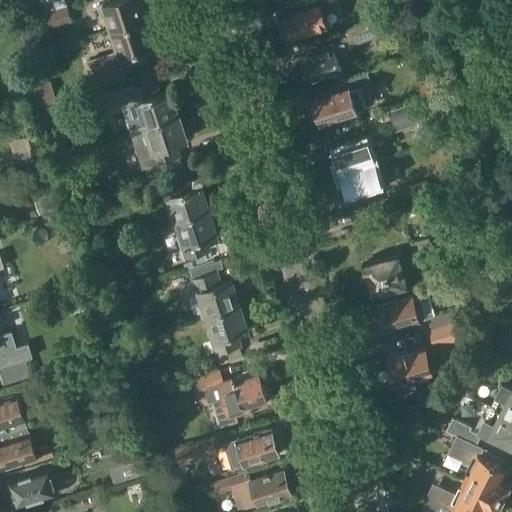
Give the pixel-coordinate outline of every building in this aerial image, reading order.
[(52,27),(72,20),(65,0),(52,0),(39,4),(43,14),(47,13),(52,27)] [(107,0),(98,3),(102,15),(105,15),(109,28),(147,16),(141,0),(107,0)] [(321,1),(284,12),(292,37),(329,25),(321,1)] [(342,69),(338,56),(353,52),(357,43),(399,29),(395,14),(338,32),(341,42),(334,44),(335,45),(293,58),(299,79),(307,77),(308,80),(342,69)] [(109,28),(116,51),(86,61),(94,87),(127,77),(122,63),(138,58),(135,49),(155,43),(147,16),(109,28)] [(314,110),(316,117),(321,119),(322,122),(365,108),(364,106),(367,104),(368,107),(379,103),(372,83),(368,70),(346,77),(348,84),(312,96),(316,106),(314,110)] [(427,84),(427,85),(421,87),(424,95),(439,90),(436,81),(427,84)] [(134,84),(108,93),(113,110),(123,107),(125,115),(130,129),(144,124),(179,113),(171,89),(159,93),(156,82),(136,88),(135,86),(134,84)] [(426,98),(389,111),(396,131),(434,117),(426,98)] [(144,124),(130,129),(142,165),(145,164),(149,176),(183,165),(179,154),(175,143),(187,139),(179,113),(144,124)] [(328,159),(329,160),(330,161),(332,162),(336,173),(380,159),(371,132),(327,146),(326,148),(326,150),(325,152),(325,154),(326,155),(327,157),(328,159)] [(340,196),(341,198),(342,199),(344,200),(388,186),(380,159),(336,173),(339,184),(338,185),(338,187),(337,189),(337,191),(338,193),(339,195),(340,196)] [(161,184),(168,206),(170,205),(174,218),(209,207),(201,183),(190,187),(187,176),(161,184)] [(404,198),(429,193),(427,180),(401,186),(404,198)] [(451,198),(429,201),(432,217),(454,213),(451,198)] [(174,218),(179,234),(177,235),(184,257),(210,248),(206,239),(206,237),(218,234),(209,207),(174,218)] [(369,276),(372,289),(389,285),(390,290),(411,285),(402,252),(362,261),(367,277),(369,276)] [(191,279),(195,290),(193,291),(190,295),(191,301),(196,318),(205,315),(240,303),(232,278),(220,282),(216,270),(191,279)] [(376,310),(381,326),(383,325),(385,331),(422,320),(414,294),(378,304),(379,309),(376,310)] [(205,315),(210,329),(207,330),(214,352),(240,343),(236,332),(248,328),(240,303),(205,315)] [(467,317),(464,306),(429,316),(432,327),(464,318),(467,317)] [(453,341),(455,342),(467,339),(486,347),(493,333),(468,322),(467,317),(464,318),(453,341)] [(432,327),(432,328),(429,329),(434,343),(434,344),(434,346),(439,344),(443,343),(443,344),(443,345),(444,345),(455,342),(453,341),(464,318),(432,327)] [(0,367),(33,356),(29,342),(17,346),(12,330),(0,334),(0,367)] [(434,343),(431,344),(427,344),(389,356),(397,384),(399,393),(418,388),(416,379),(435,374),(431,360),(447,356),(444,345),(443,345),(443,344),(443,343),(439,344),(434,346),(434,344),(434,343)] [(198,390),(205,388),(209,401),(212,401),(220,425),(237,420),(234,411),(268,400),(260,376),(256,377),(253,368),(246,370),(247,372),(224,379),(221,368),(194,376),(198,390)] [(129,398),(121,379),(104,386),(112,406),(129,398)] [(495,394),(497,395),(491,406),(511,415),(511,385),(502,381),(495,394)] [(0,400),(0,434),(27,426),(18,395),(0,400)] [(486,416),(484,416),(478,429),(511,445),(511,415),(491,406),(486,416)] [(447,428),(457,434),(457,433),(477,443),(481,434),(471,429),(472,425),(453,416),(447,428)] [(0,434),(0,467),(24,460),(26,466),(54,457),(53,451),(39,456),(31,432),(29,432),(27,426),(0,434)] [(273,427),(237,438),(225,443),(232,466),(244,463),(280,452),(273,427)] [(145,465),(135,433),(102,444),(112,476),(145,465)] [(466,471),(467,472),(464,478),(504,498),(511,483),(502,478),(507,467),(481,454),(484,446),(477,443),(457,433),(457,434),(448,452),(470,463),(466,471)] [(212,437),(174,449),(179,465),(218,453),(212,437)] [(215,482),(218,491),(232,487),(239,509),(257,503),(258,503),(292,492),(284,467),(252,478),(249,471),(215,482)] [(51,468),(10,481),(18,505),(59,492),(51,468)] [(445,511),(484,511),(486,510),(490,511),(496,511),(504,498),(464,478),(460,485),(459,485),(456,492),(434,481),(425,501),(426,502),(445,511)] [(445,511),(426,502),(420,511),(445,511)]
